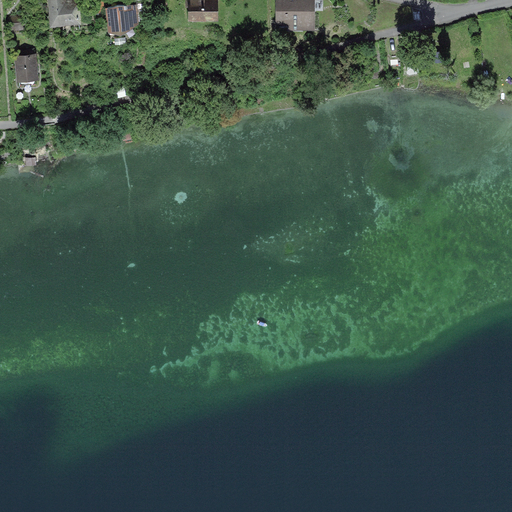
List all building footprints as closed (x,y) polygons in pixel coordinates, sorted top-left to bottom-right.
[(65,7),(64,0),(49,0),(52,26),(83,24),(81,6),(65,7)] [(190,0),(191,3),(188,3),(189,20),(219,19),(218,0),(190,0)] [(315,0),(276,0),(277,25),(289,25),(289,31),(316,31),(315,0)] [(136,5),(108,8),(105,8),(108,33),(120,36),(138,25),(136,5)] [(39,54),(17,57),(20,80),(43,77),(39,54)] [(133,130),(123,132),(125,141),(135,138),(133,130)]
